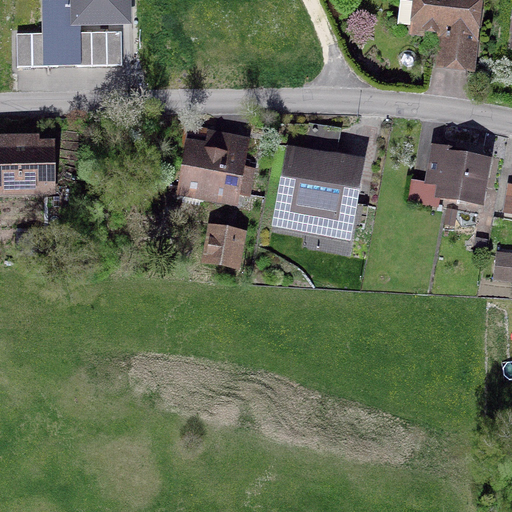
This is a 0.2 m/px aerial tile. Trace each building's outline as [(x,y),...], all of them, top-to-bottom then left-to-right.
[(125,22),(124,0),(46,0),(46,22),(46,37),(17,37),(18,66),(120,65),(120,36),(80,36),(80,22),(125,22)] [(440,66),(467,69),(475,0),(417,0),(414,33),(443,36),(440,66)] [(338,203),(345,166),(331,163),(337,131),(307,125),(300,162),(294,161),(291,174),(298,175),(294,195),(338,203)] [(242,147),(210,141),(211,136),(184,131),(181,144),(189,146),(180,192),(232,201),(233,193),(246,196),(250,172),(238,170),(242,147)] [(0,193),(48,193),(48,148),(31,148),(31,142),(0,142),(0,193)] [(437,198),(478,205),(485,165),(461,161),(462,154),(431,148),(425,186),(438,188),(437,198)] [(511,187),(507,187),(502,214),(511,216),(511,187)] [(207,261),(230,266),(235,242),(212,237),(207,261)] [(492,281),(511,283),(511,270),(504,270),(504,265),(494,264),(492,281)]
